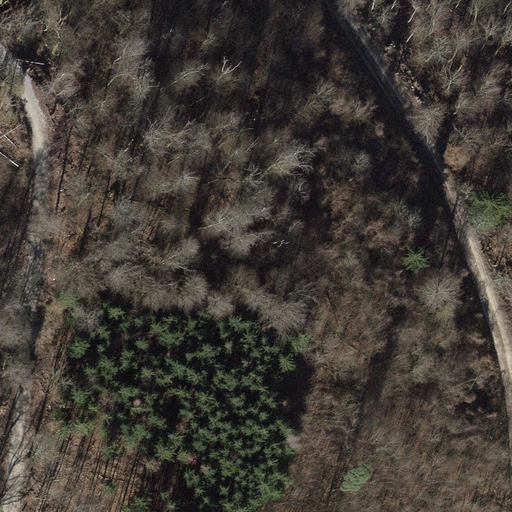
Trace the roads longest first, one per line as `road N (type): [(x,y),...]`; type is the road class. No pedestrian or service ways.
road 1 (track): [(8,511),(49,205),(45,131),(0,52)]
road 2 (track): [(330,0),(458,205),(497,310),(511,382)]
